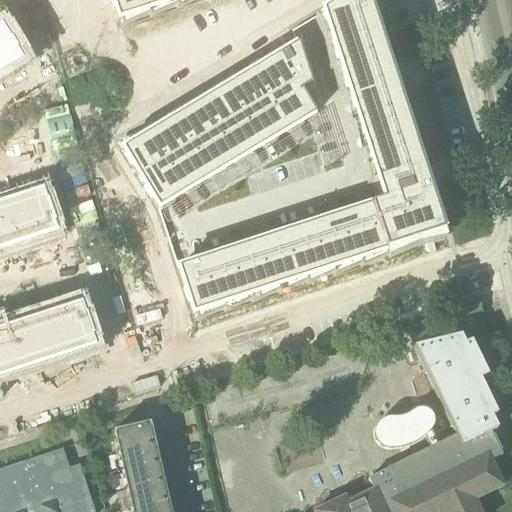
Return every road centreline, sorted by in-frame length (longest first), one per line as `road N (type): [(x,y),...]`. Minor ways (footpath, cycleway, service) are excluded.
road 1 (residential): [(439,0),(505,231),(500,263),(188,367),(0,419)]
road 2 (primary): [(483,0),(511,117)]
